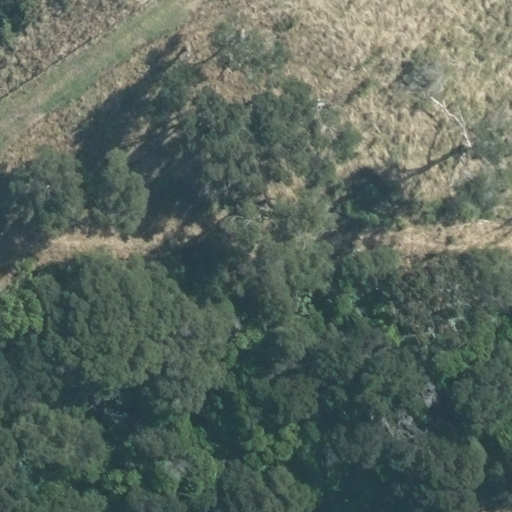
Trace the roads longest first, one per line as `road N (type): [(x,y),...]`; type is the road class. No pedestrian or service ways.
road 1 (track): [(0,220),(221,213),(511,218)]
road 2 (track): [(0,135),(217,0)]
